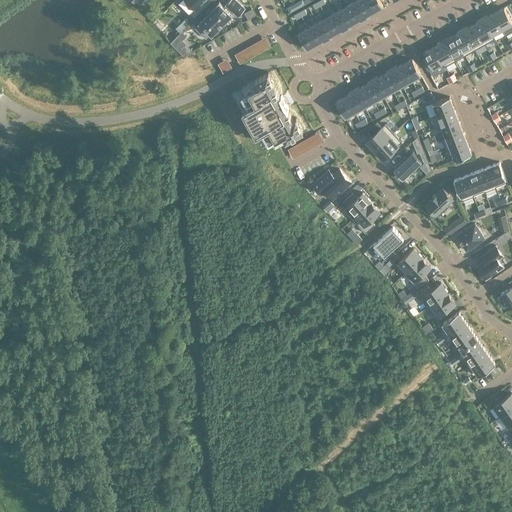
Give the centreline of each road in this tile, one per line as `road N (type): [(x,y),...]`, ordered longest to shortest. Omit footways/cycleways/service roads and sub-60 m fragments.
road 1 (residential): [(511,336),(345,144),(318,96)]
road 2 (residential): [(465,0),(317,82)]
